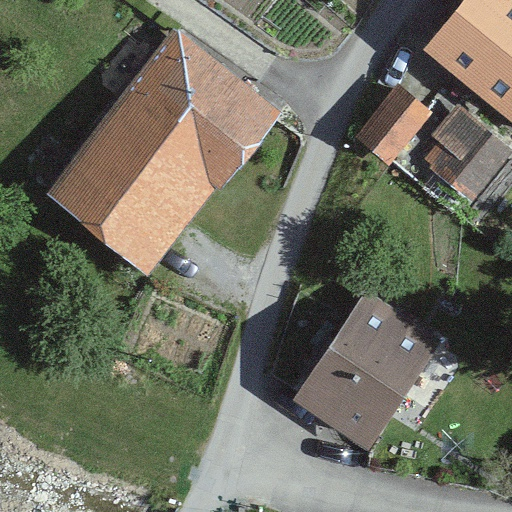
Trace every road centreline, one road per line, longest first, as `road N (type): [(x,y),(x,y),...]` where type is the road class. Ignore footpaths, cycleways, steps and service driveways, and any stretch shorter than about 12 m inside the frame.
road 1 (residential): [(402,0),(324,108),(211,477)]
road 2 (residential): [(432,511),(211,477)]
